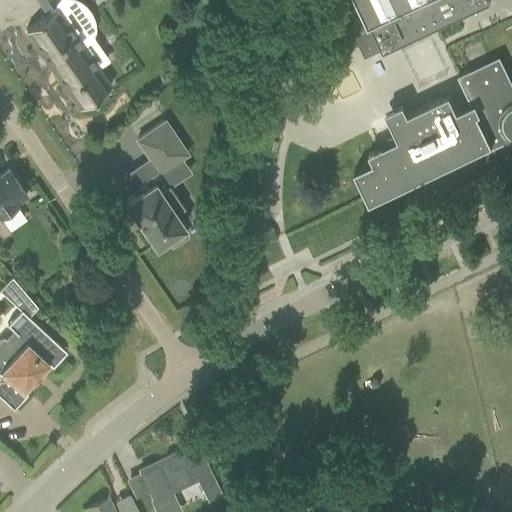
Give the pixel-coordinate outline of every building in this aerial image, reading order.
[(66,0),(38,0),(44,8),(45,7),(49,13),(25,29),(79,106),(88,101),(91,105),(105,95),(102,91),(110,85),(97,66),(107,59),(66,0)] [(487,0),(360,0),(384,51),(489,3),(487,0)] [(351,26),(365,55),(380,48),(367,18),(351,26)] [(511,81),(499,55),(457,75),(471,103),(457,109),(449,93),(408,113),(403,102),(385,111),(390,121),(398,138),(368,152),(372,161),(354,170),(366,196),(369,202),(490,144),(492,148),(511,138),(511,81)] [(187,152),(164,119),(136,138),(159,171),(187,152)] [(0,212),(9,206),(26,195),(8,169),(0,174),(0,212)] [(159,189),(154,181),(125,200),(136,215),(135,215),(145,229),(155,244),(167,236),(171,243),(185,234),(180,227),(184,225),(175,212),(183,206),(168,183),(159,189)] [(0,395),(11,406),(25,390),(23,388),(48,361),(62,346),(28,314),(37,305),(11,275),(0,288),(0,290),(20,309),(7,323),(14,328),(6,337),(1,337),(0,337),(0,395)] [(140,467),(139,467),(149,489),(148,489),(150,494),(153,492),(155,497),(152,498),(158,511),(162,510),(162,511),(166,511),(178,507),(170,490),(198,476),(212,506),(223,500),(195,441),(194,441),(185,446),(184,446),(159,458),(161,462),(142,471),(140,467)] [(112,511),(106,498),(86,507),(88,511),(112,511)]
